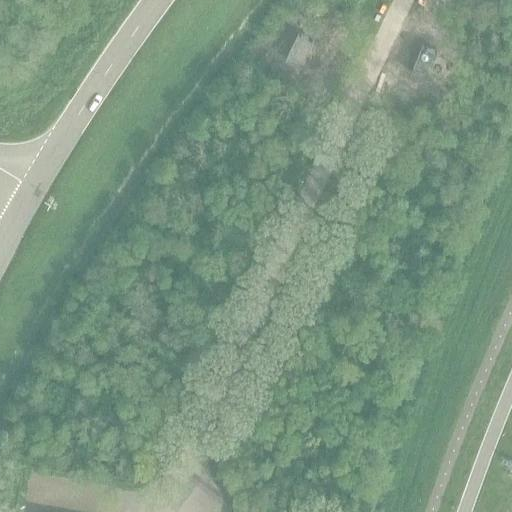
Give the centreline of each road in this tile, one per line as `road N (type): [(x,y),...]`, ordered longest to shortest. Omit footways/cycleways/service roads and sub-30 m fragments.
road 1 (unclassified): [(32,184),(155,0)]
road 2 (primary): [(511,385),(463,511)]
